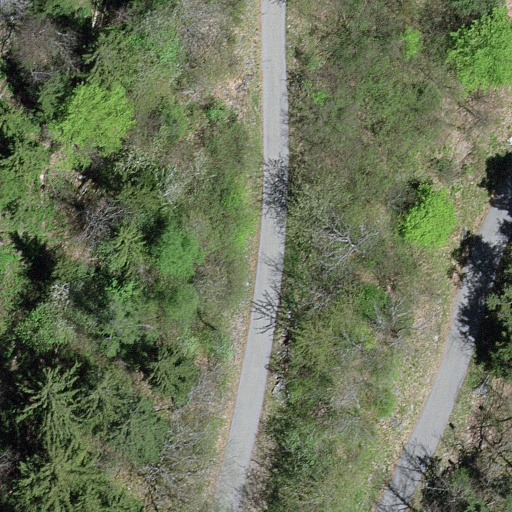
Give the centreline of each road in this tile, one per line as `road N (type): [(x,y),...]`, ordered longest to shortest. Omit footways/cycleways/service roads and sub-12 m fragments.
road 1 (unclassified): [(204,511),(255,267),(268,0)]
road 2 (unclassified): [(511,172),(429,385),(369,511)]
